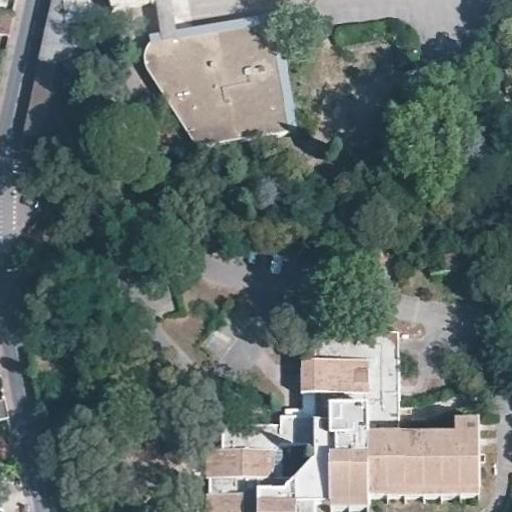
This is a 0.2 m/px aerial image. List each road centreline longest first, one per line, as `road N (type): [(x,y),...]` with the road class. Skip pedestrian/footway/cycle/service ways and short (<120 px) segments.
road 1 (tertiary): [(0,267),(42,511)]
road 2 (unknown): [(511,210),(435,0)]
road 3 (tertiary): [(34,0),(0,170)]
